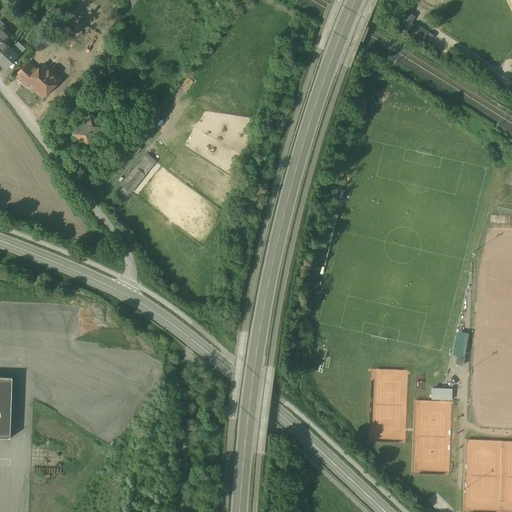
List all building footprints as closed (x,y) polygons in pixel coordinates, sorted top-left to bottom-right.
[(414,18),(408,14),(405,19),(403,17),(398,24),(404,27),(401,31),(420,44),(428,32),(418,26),(417,28),(411,24),(414,18)] [(118,23),(105,39),(113,45),(125,29),(118,23)] [(2,29),(1,28),(0,28),(0,56),(9,47),(6,45),(12,39),(2,29)] [(12,51),(9,47),(0,56),(0,63),(6,68),(23,50),(17,45),(12,51)] [(28,62),(15,75),(24,84),(26,82),(37,71),(28,62)] [(54,77),(43,65),(37,71),(26,82),(32,88),(34,86),(44,96),(54,86),(50,81),(54,77)] [(99,99),(93,94),(88,101),(93,105),(99,99)] [(93,105),(88,101),(81,109),(88,114),(89,113),(93,116),(99,109),(93,105)] [(88,114),(73,133),(89,146),(105,126),(98,121),(100,119),(97,117),(96,119),(93,116),(89,113),(88,114)] [(154,165),(145,157),(136,168),(145,175),(154,165)] [(145,175),(136,168),(121,186),(123,188),(130,194),(145,175)] [(130,194),(123,188),(116,196),(123,202),(130,194)] [(117,337),(103,337),(103,347),(116,348),(117,337)] [(464,359),(457,357),(455,364),(462,366),(464,359)] [(12,378),(0,377),(0,438),(10,438),(12,378)] [(453,387),(432,387),(432,398),(453,399),(453,387)]
